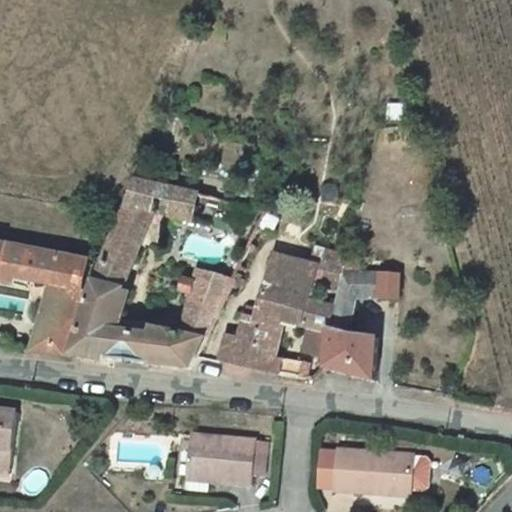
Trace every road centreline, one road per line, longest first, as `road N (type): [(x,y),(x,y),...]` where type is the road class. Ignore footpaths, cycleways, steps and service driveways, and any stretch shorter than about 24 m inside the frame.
road 1 (residential): [(0,365),(302,396)]
road 2 (residential): [(302,396),(511,433)]
